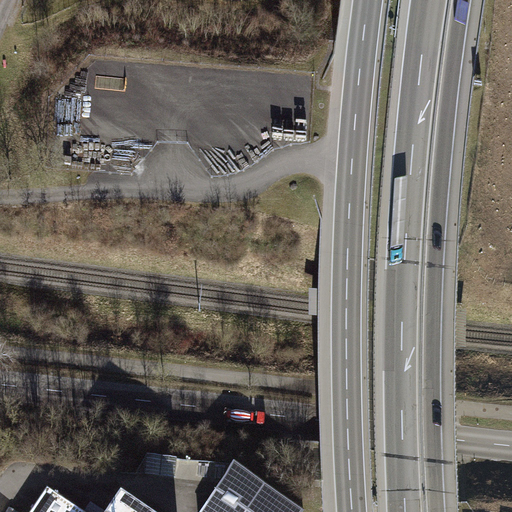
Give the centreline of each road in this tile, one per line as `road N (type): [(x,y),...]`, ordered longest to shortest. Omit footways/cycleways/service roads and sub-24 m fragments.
road 1 (tertiary): [(0,384),(511,442)]
road 2 (trunk): [(438,511),(436,265),(462,0)]
road 3 (trunk): [(429,0),(406,261),(406,511)]
road 4 (primary): [(353,511),(348,254)]
road 5 (primary): [(369,0),(348,254)]
